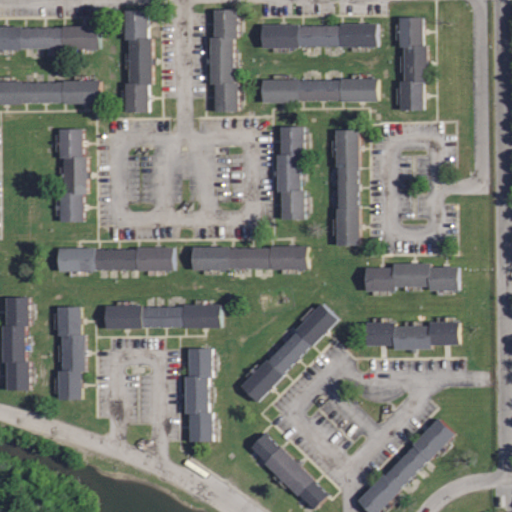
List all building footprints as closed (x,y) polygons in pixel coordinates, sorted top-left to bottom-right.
[(126,9),(149,9),(150,36),(153,36),(153,57),(157,56),(157,64),(154,64),(154,83),(150,84),(150,111),(127,111),(127,98),(121,98),(121,95),(127,95),(127,81),(131,81),(131,62),(125,62),(125,58),(131,58),(130,38),(127,38),(127,25),(120,25),(120,22),(126,22),(126,9)] [(218,10),(240,10),(241,39),(237,39),(237,82),(241,82),(241,111),(218,111),(218,84),(214,84),(213,38),(218,38),(218,10)] [(402,110),(402,80),(406,80),(406,46),(402,46),(401,16),(424,16),(424,44),(428,44),(429,82),(424,82),(425,109),(402,110)] [(264,47),(263,24),(379,23),(379,46),(264,47)] [(3,54),(3,49),(0,49),(0,25),(23,25),(23,27),(101,24),(102,48),(84,48),(84,53),(81,53),(81,48),(64,48),(64,46),(23,47),(23,49),(6,49),(7,54),(3,54)] [(0,103),(0,80),(4,80),(4,75),(7,75),(7,80),(24,79),(24,82),(64,81),(64,79),(82,79),(82,74),(85,74),(86,79),(102,79),(102,102),(64,102),(64,101),(24,101),(24,103),(0,103)] [(273,101),(264,101),(264,78),(380,77),(380,101),(273,101)] [(284,219),(284,190),(279,190),(279,153),(283,153),(282,125),(306,125),(306,155),(302,155),(302,188),(307,188),(307,218),(284,219)] [(62,221),(62,207),(57,207),(57,205),(62,205),(62,191),(66,191),(65,176),(60,176),(60,173),(65,172),(65,157),(61,157),(61,143),(57,144),(57,140),(61,140),(61,128),(84,127),(85,155),(88,155),(89,193),(84,193),(85,221),(62,221)] [(338,245),(337,129),(361,129),(362,244),(338,245)] [(211,274),(211,269),(194,269),(194,246),(231,245),(231,248),(272,247),(272,245),(309,245),(310,268),(293,268),(293,273),(289,273),(289,268),(272,268),(272,265),(231,266),(231,269),(214,269),(214,274),(211,274)] [(81,275),(77,275),(76,270),(60,270),(60,247),(97,246),(97,248),(138,248),(138,246),(175,246),(175,269),(158,269),(158,274),(155,274),(155,270),(138,270),(138,268),(97,268),(97,270),(80,270),(81,275)] [(397,290),(368,290),(367,267),(395,266),(395,262),(433,262),(433,266),(460,266),(460,289),(431,289),(431,285),(397,286),(397,290)] [(9,389),(8,361),(4,361),(4,324),(8,324),(7,297),(31,297),(31,309),(36,309),(36,312),(31,312),(31,325),(27,325),(27,341),(32,341),(32,344),(27,344),(27,360),(31,360),(32,373),(36,373),(36,376),(31,376),(31,389),(9,389)] [(107,328),(107,305),(124,304),(124,300),(127,300),(127,304),(144,304),(144,306),(186,306),(186,304),(202,304),(202,299),(205,299),(205,303),(223,303),(223,326),(186,327),(185,325),(145,325),(145,327),(107,328)] [(274,387),(259,401),(243,385),(323,302),(340,319),(274,387)] [(83,398),(60,398),(60,386),(55,386),(55,383),(60,383),(60,369),(64,369),(64,353),(59,353),(59,350),(64,350),(64,335),(60,335),(60,322),(55,322),(55,319),(59,319),(59,305),(83,305),(83,333),(87,333),(87,370),(83,370),(83,398)] [(433,349),(396,349),(396,345),(368,345),(368,321),(397,321),(397,326),(431,326),(431,321),(461,321),(461,344),(433,344),(433,349)] [(191,440),(191,413),(187,413),(187,398),(183,398),(183,391),(187,391),(187,375),(191,375),(191,347),(214,347),(214,360),(218,360),(218,363),(214,363),(214,377),(210,377),(210,392),(215,392),(215,396),(210,396),(210,410),(214,410),(215,424),(219,424),(219,426),(214,427),(215,440),(191,440)] [(440,417),(457,434),(381,511),(372,511),(360,499),(440,417)] [(266,433),(281,447),(282,445),(316,478),(315,480),(330,495),(316,509),(301,494),(299,495),(266,463),(268,461),(253,447),(266,433)]
